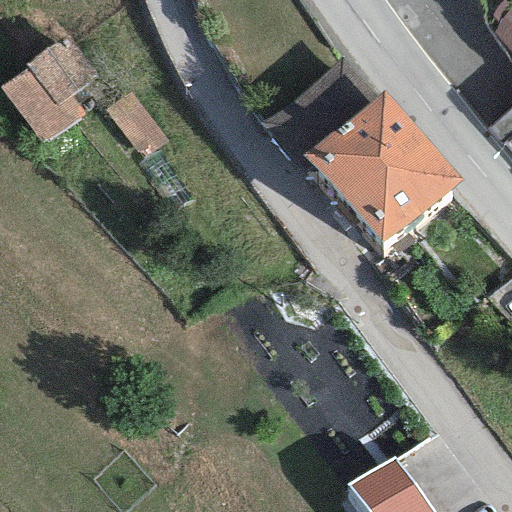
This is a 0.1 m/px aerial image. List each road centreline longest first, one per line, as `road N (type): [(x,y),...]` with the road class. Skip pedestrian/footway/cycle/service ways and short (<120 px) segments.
road 1 (residential): [(511,507),(221,115),(168,0)]
road 2 (tertiary): [(511,207),(343,0)]
